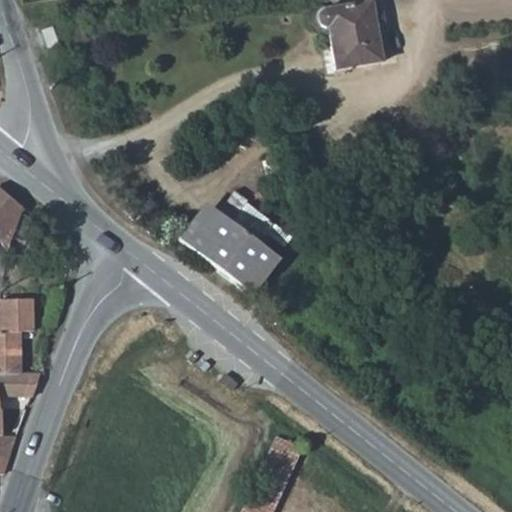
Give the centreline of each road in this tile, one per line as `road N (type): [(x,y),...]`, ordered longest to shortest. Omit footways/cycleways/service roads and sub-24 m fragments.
road 1 (secondary): [(456,511),(132,253)]
road 2 (secondary): [(12,511),(91,313),(132,253)]
road 3 (unclassified): [(13,160),(29,111),(0,1)]
road 4 (tertiary): [(132,253),(13,160)]
